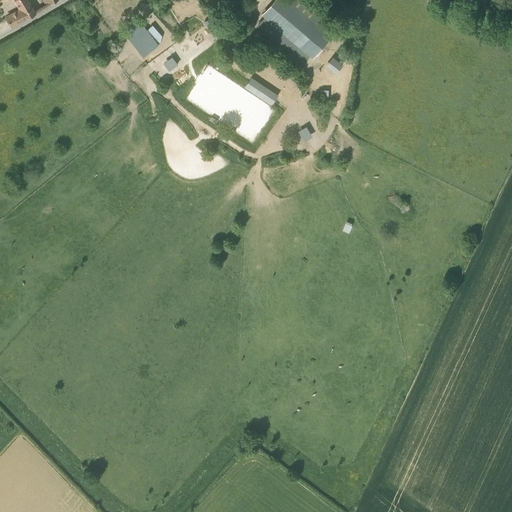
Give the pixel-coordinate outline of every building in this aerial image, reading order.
[(34,12),(27,0),(14,0),(19,9),(6,16),(6,17),(5,18),(6,20),(7,19),(11,25),(26,17),(34,12)] [(289,0),(274,0),(263,14),(312,56),(340,24),(334,18),(324,30),(289,0)] [(157,49),(140,24),(126,34),(143,58),(157,49)] [(169,69),(178,63),(173,55),(164,61),(169,69)] [(326,64),(336,72),(343,63),(333,55),(326,64)] [(272,104),(279,93),(251,75),(245,86),(272,104)] [(207,101),(178,84),(174,91),(203,109),(207,101)] [(304,139),(312,135),(308,125),(299,129),(304,139)]
